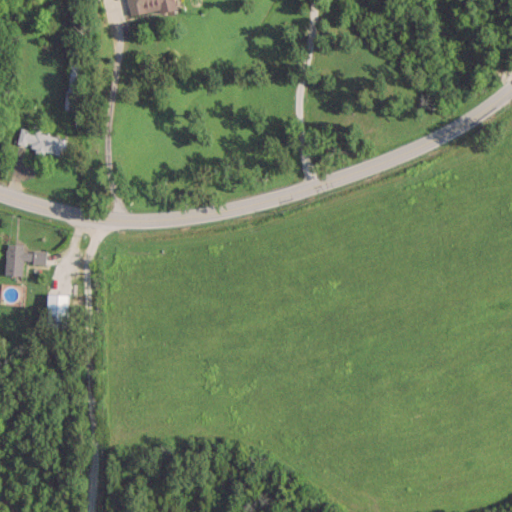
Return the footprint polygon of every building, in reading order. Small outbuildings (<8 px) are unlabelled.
[(125,0),(127,14),(173,8),(172,0),(125,0)] [(66,107),(77,107),(78,56),(68,55),(66,107)] [(63,137),(18,128),(15,145),(59,154),(63,137)] [(21,244),(5,242),(3,272),(20,273),(21,261),(43,262),(44,250),(21,248),(21,244)] [(45,325),(65,325),(65,291),(45,291),(45,325)]
